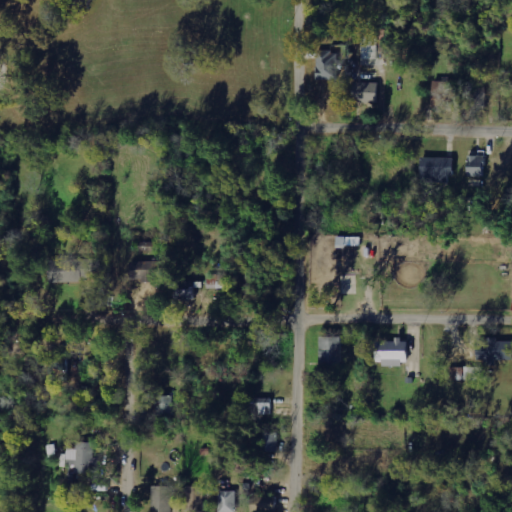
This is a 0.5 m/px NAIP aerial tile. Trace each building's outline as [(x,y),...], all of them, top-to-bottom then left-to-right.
[(316,50),(317,80),(338,79),(337,49),(316,50)] [(454,95),(455,80),(433,79),(432,94),(454,95)] [(378,83),(352,82),(351,102),(378,102),(378,83)] [(476,92),(474,107),(484,108),(486,93),(476,92)] [(487,176),(486,151),(468,151),(469,177),(487,176)] [(451,157),(420,158),(420,182),(452,182),(451,157)] [(48,282),(94,281),(93,259),(48,261),(48,282)] [(230,288),(230,274),(207,275),(208,289),(230,288)] [(172,282),(173,300),(196,300),(196,281),(172,282)] [(511,360),(511,341),(498,342),(498,339),(476,339),(476,360),(485,360),(485,366),(496,366),(496,360),(511,360)] [(408,364),(408,340),(374,341),(375,365),(408,364)] [(68,381),(68,363),(56,363),(56,382),(68,381)] [(174,416),(175,396),(156,396),(156,415),(174,416)] [(271,398),(251,399),(251,407),(258,407),(259,415),(272,415),(271,398)] [(315,424),(317,443),(349,440),(348,422),(315,424)] [(264,452),(277,452),(276,433),(264,433),(264,452)] [(77,449),(68,449),(67,466),(77,466),(76,474),(95,474),(96,443),(77,442),(77,449)] [(390,452),(374,451),(374,466),(390,466),(390,452)] [(170,511),(171,487),(152,487),(151,511),(170,511)] [(186,506),(202,508),(203,491),(188,489),(186,506)] [(218,511),(236,511),(237,491),(218,491),(218,511)] [(250,509),(275,510),(275,496),(251,495),(250,509)]
